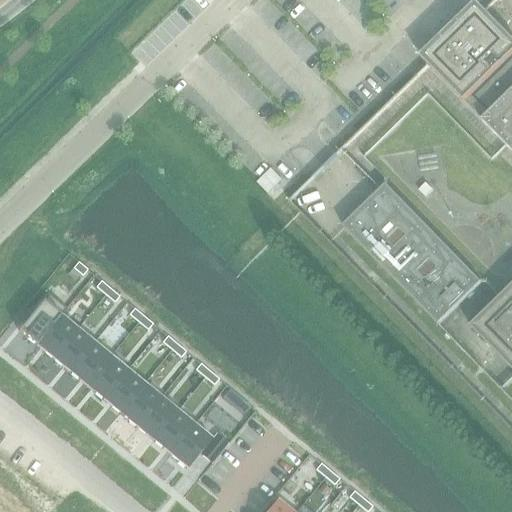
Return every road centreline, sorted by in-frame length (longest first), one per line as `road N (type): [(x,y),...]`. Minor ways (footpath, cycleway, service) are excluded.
road 1 (residential): [(0,230),(228,0)]
road 2 (residential): [(0,408),(127,511)]
